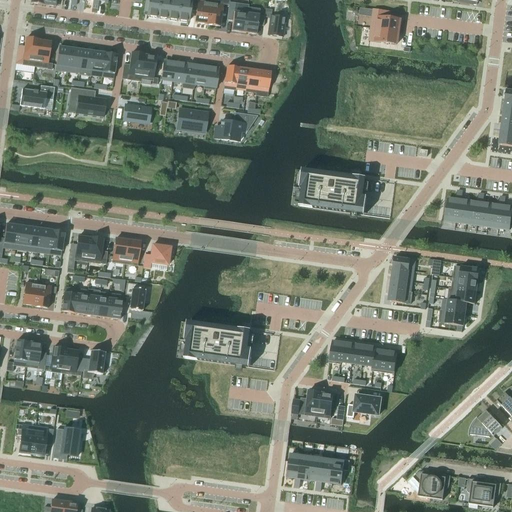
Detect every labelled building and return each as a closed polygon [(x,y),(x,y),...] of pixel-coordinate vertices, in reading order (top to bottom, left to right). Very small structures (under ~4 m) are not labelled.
[(165,21),(166,19),(169,20),(168,21),(176,22),(176,21),(179,21),(179,23),(186,24),(186,22),(188,22),(191,0),(190,0),(190,1),(182,0),(145,0),(143,12),(143,15),(146,16),(146,17),(148,17),(148,18),(155,19),(156,18),(159,18),(158,20),(165,21)] [(198,2),(195,23),(206,25),(206,26),(207,26),(210,0),(210,4),(198,2)] [(217,0),(210,0),(207,26),(219,28),(222,6),(228,6),(229,4),(229,2),(217,0)] [(228,6),(226,21),(232,22),(231,32),(243,34),(247,7),(229,4),(228,6)] [(247,7),(243,34),(256,35),(257,27),(263,28),(264,18),(258,17),(259,11),(247,9),(248,7),(247,7)] [(264,18),(270,19),(268,36),(282,38),(284,19),(270,17),(271,11),(265,10),(264,18)] [(390,13),(374,11),(373,17),(389,19),(390,13)] [(400,20),(389,19),(373,17),(371,29),(398,33),(400,20)] [(398,33),(371,29),(369,42),(396,45),(398,33)] [(16,65),(15,71),(33,74),(34,68),(38,41),(25,39),(24,48),(22,61),(16,60),(15,65),(16,65)] [(38,41),(34,68),(46,70),(51,71),(52,65),(47,64),(50,43),(38,42),(38,41)] [(55,70),(68,72),(71,50),(58,48),(55,70)] [(78,74),(78,76),(79,76),(82,51),(71,50),(68,72),(78,74)] [(90,78),(93,53),(82,51),(79,76),(90,78)] [(90,78),(91,75),(102,77),(105,54),(93,53),(90,78)] [(114,75),(116,56),(105,54),(102,77),(113,78),(114,75)] [(121,80),(140,83),(143,56),(131,54),(129,66),(123,65),(121,80)] [(144,56),(143,56),(140,83),(140,80),(152,82),(152,85),(157,86),(157,80),(153,79),(156,58),(144,57),(144,56)] [(163,63),(161,81),(172,83),(174,64),(163,63)] [(172,83),(182,84),(181,89),(182,89),(185,66),(174,64),(172,83)] [(185,66),(182,89),(193,91),(196,67),(185,66)] [(203,87),(203,90),(204,90),(207,69),(196,67),(193,91),(194,86),(203,87)] [(223,90),(234,91),(238,69),(226,67),(223,90)] [(207,69),(204,90),(215,91),(218,70),(207,69)] [(248,71),(238,69),(234,91),(235,92),(235,89),(245,90),(245,93),(248,71)] [(248,71),(245,93),(255,94),(255,97),(256,97),(259,72),(248,71)] [(256,97),(267,98),(270,74),(259,72),(256,97)] [(22,90),(19,107),(44,110),(45,101),(52,102),(54,89),(40,87),(39,93),(37,93),(37,92),(37,93),(33,92),(33,91),(33,92),(22,90)] [(90,98),(91,92),(71,89),(68,105),(76,107),(75,114),(103,118),(105,101),(90,98)] [(511,103),(504,102),(503,113),(511,114),(511,103)] [(125,106),(123,122),(128,123),(128,122),(138,123),(138,124),(143,125),(143,124),(148,125),(150,110),(145,109),(135,107),(135,108),(132,107),(125,106)] [(177,124),(177,127),(187,129),(186,132),(204,135),(205,127),(205,126),(206,121),(204,120),(199,120),(199,114),(200,114),(200,113),(179,110),(177,124)] [(511,114),(503,113),(501,124),(511,125),(511,114)] [(215,128),(214,135),(219,135),(218,140),(228,142),(238,143),(240,133),(245,134),(246,134),(257,117),(234,114),(233,122),(236,122),(235,124),(233,124),(232,124),(230,124),(230,123),(229,123),(221,122),(220,128),(215,128)] [(511,125),(501,124),(500,134),(511,135),(511,125)] [(511,135),(500,134),(498,146),(511,147),(511,135)] [(300,202),(300,203),(313,205),(312,209),(313,209),(349,214),(351,215),(358,216),(361,216),(361,215),(363,198),(364,193),(365,184),(365,183),(353,181),(354,179),(365,181),(366,180),(354,178),(339,176),(328,175),(306,171),(304,189),(302,189),(301,195),(300,202)] [(447,200),(444,222),(455,223),(458,201),(461,202),(462,197),(457,196),(456,201),(447,200)] [(469,203),(466,225),(477,226),(480,204),(482,205),(483,200),(478,199),(477,204),(469,203)] [(458,201),(455,223),(466,225),(469,203),(461,202),(458,201)] [(490,206),(487,228),(498,229),(501,207),(504,207),(504,203),(499,202),(499,207),(490,206)] [(480,204),(477,226),(487,228),(490,206),(482,205),(480,204)] [(501,207),(498,229),(509,231),(511,212),(511,208),(504,207),(501,207)] [(3,244),(3,248),(15,250),(18,227),(6,225),(3,244)] [(18,227),(15,250),(26,251),(30,228),(18,227)] [(30,228),(26,251),(38,253),(41,230),(30,228)] [(41,230),(38,253),(49,254),(52,232),(41,230)] [(52,232),(49,254),(61,256),(61,252),(64,233),(52,232)] [(78,238),(74,261),(87,263),(90,239),(78,238)] [(90,239),(87,263),(105,266),(107,253),(101,252),(103,240),(90,239)] [(115,240),(112,264),(124,265),(127,241),(115,240)] [(127,241),(124,265),(137,267),(140,243),(127,241)] [(145,255),(143,269),(149,270),(150,264),(152,265),(165,267),(167,267),(169,258),(170,249),(159,247),(154,247),(152,246),(151,256),(145,255)] [(394,258),(392,270),(412,273),(414,261),(394,258)] [(455,267),(453,279),(478,282),(479,270),(460,268),(455,267)] [(392,270),(391,280),(411,283),(412,273),(392,270)] [(449,289),(449,290),(476,294),(478,282),(453,279),(451,290),(449,289)] [(391,280),(389,291),(409,294),(411,283),(391,280)] [(25,284),(22,305),(34,307),(34,308),(35,308),(38,286),(25,284)] [(127,284),(125,296),(131,297),(129,311),(142,312),(145,287),(127,284)] [(38,286),(35,308),(47,309),(50,294),(55,295),(56,289),(50,288),(50,287),(38,286)] [(64,294),(61,313),(73,314),(76,292),(64,290),(64,294)] [(447,301),(467,304),(474,305),(476,294),(449,290),(447,301)] [(76,292),(73,314),(84,316),(88,291),(87,291),(87,293),(76,292)] [(88,291),(84,316),(96,317),(99,292),(88,291)] [(389,291),(388,302),(404,305),(404,304),(410,305),(412,294),(409,294),(389,291)] [(99,292),(96,317),(107,319),(110,296),(99,295),(99,293),(99,292)] [(110,296),(107,319),(119,321),(122,302),(122,298),(110,296)] [(440,311),(440,312),(465,315),(467,304),(447,301),(444,300),(443,311),(440,311)] [(440,312),(438,324),(444,325),(457,327),(456,333),(461,333),(462,327),(463,328),(465,315),(440,312)] [(185,354),(185,356),(198,358),(197,361),(198,362),(236,367),(243,368),(246,368),(246,367),(248,350),(249,345),(250,337),(250,335),(239,333),(239,332),(251,333),(251,332),(239,330),(224,328),(213,327),(191,324),(189,341),(187,341),(186,347),(185,354)] [(13,364),(13,366),(25,368),(29,343),(16,341),(13,364)] [(29,343),(25,368),(44,371),(44,366),(45,358),(39,357),(40,353),(41,345),(29,343)] [(332,343),(329,364),(340,366),(341,366),(341,363),(340,363),(343,344),(332,343)] [(343,344),(340,363),(341,363),(351,365),(354,346),(343,344)] [(354,346),(351,365),(362,366),(364,347),(354,346)] [(364,347),(362,366),(372,368),(373,368),(375,351),(376,349),(375,349),(364,347)] [(44,371),(43,372),(46,372),(45,379),(61,382),(62,375),(65,350),(53,348),(50,367),(44,366),(44,371)] [(65,350),(62,375),(80,377),(81,372),(75,372),(78,352),(66,351),(66,350),(65,350)] [(372,368),(371,372),(372,373),(383,374),(386,353),(375,351),(373,368),(372,368)] [(83,371),(82,379),(92,381),(93,374),(102,376),(102,375),(101,375),(101,373),(104,373),(105,365),(103,364),(104,354),(105,354),(90,352),(91,352),(88,372),(83,371)] [(386,353),(383,374),(394,376),(397,354),(386,353)] [(403,355),(400,378),(406,379),(410,380),(410,379),(416,380),(418,369),(427,370),(438,359),(434,359),(419,357),(419,356),(412,355),(412,356),(403,355)] [(511,387),(511,388),(509,389),(507,390),(505,392),(503,393),(504,394),(504,393),(505,394),(496,402),(511,418),(511,387)] [(308,392),(305,416),(317,418),(321,394),(308,392)] [(321,394),(317,418),(330,420),(333,396),(321,394)] [(348,406),(346,418),(353,419),(354,413),(360,414),(371,416),(378,417),(381,400),(371,399),(371,398),(365,397),(365,398),(356,397),(354,407),(348,406)] [(293,400),(291,414),(292,414),(291,416),(291,417),(292,417),(291,420),(292,420),(297,421),(298,415),(300,401),(294,401),(293,400)] [(332,420),(331,425),(336,426),(343,427),(343,422),(345,408),(338,407),(336,420),(332,420)] [(468,434),(468,437),(468,436),(489,438),(491,436),(493,438),(502,430),(486,412),(477,420),(476,419),(477,419),(476,418),(475,420),(473,421),(472,423),(471,425),(470,427),(469,428),(469,430),(468,432),(468,434)] [(16,425),(15,430),(22,431),(18,453),(31,455),(35,428),(16,425)] [(35,428),(31,455),(43,457),(45,446),(51,447),(53,431),(47,430),(35,428)] [(56,430),(53,450),(60,451),(60,455),(77,457),(81,433),(63,431),(56,430)] [(290,456),(286,478),(295,480),(298,480),(301,458),(290,456)] [(295,480),(295,484),(300,485),(300,480),(308,481),(311,459),(301,458),(298,480),(295,480)] [(311,459),(308,481),(317,483),(319,483),(322,461),(311,459)] [(317,483),(316,487),(321,488),(322,483),(330,484),(333,460),(332,462),(322,461),(319,483),(317,483)] [(333,460),(330,484),(341,486),(343,471),(348,472),(349,467),(349,462),(344,461),(333,460)] [(418,495),(417,498),(430,500),(433,477),(427,476),(428,474),(419,473),(422,471),(421,470),(407,484),(418,495)] [(433,477),(430,500),(442,501),(444,491),(446,490),(448,489),(449,487),(450,477),(439,476),(438,478),(433,477)] [(470,495),(468,505),(480,507),(484,485),(478,484),(478,481),(467,480),(466,490),(466,492),(467,494),(470,495)] [(484,485),(480,507),(493,509),(494,498),(496,498),(498,497),(499,494),(501,485),(489,483),(489,485),(484,485)] [(62,511),(64,503),(51,501),(51,507),(49,511),(62,511)] [(64,503),(62,511),(75,511),(76,505),(64,503)]
